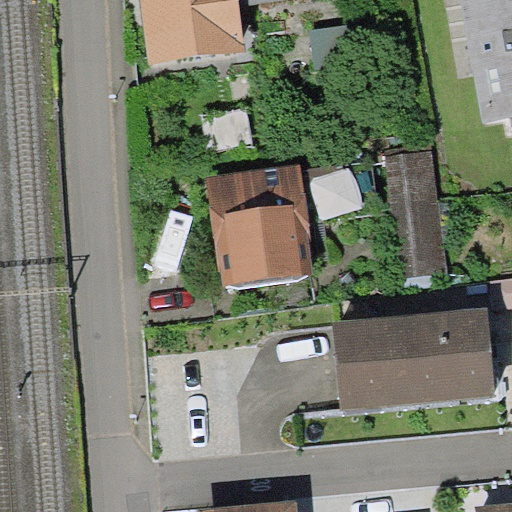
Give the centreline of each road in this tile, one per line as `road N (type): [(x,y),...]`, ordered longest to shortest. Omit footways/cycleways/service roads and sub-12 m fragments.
road 1 (residential): [(123,488),(96,0)]
road 2 (residential): [(123,488),(511,454)]
